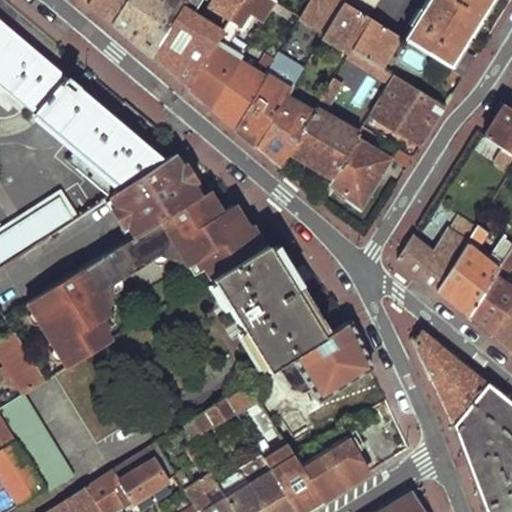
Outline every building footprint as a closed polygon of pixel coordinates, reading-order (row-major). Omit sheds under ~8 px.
[(98,13),(111,25),(127,0),(88,0),(86,3),(98,13)] [(134,44),(149,56),(185,0),(127,0),(111,25),(134,44)] [(171,74),(186,87),(213,45),(219,35),(221,32),(192,14),(200,0),(185,0),(149,56),(171,74)] [(219,0),(212,12),(217,15),(215,18),(225,25),(241,0),(219,0)] [(271,0),(241,0),(225,25),(221,32),(219,35),(229,41),(238,27),(242,30),(251,15),(262,21),(274,2),(271,0)] [(310,0),(300,18),(310,25),(315,16),(324,22),(319,30),(325,33),(342,4),(344,0),(310,0)] [(344,0),(342,4),(366,19),(377,0),(344,0)] [(425,0),(400,42),(445,71),(458,50),(489,0),(425,0)] [(321,39),(348,55),(350,51),(376,67),(394,37),(366,19),(342,4),(325,33),(321,39)] [(75,86),(0,21),(0,82),(122,189),(163,162),(75,86)] [(213,45),(186,87),(199,98),(211,108),(239,60),(213,45)] [(474,60),(458,50),(445,71),(441,78),(451,85),(457,75),(462,78),(474,60)] [(345,60),(385,85),(390,76),(376,67),(350,51),(348,55),(345,60)] [(268,70),(274,73),(284,57),(279,53),(274,60),(268,70)] [(239,60),(211,108),(222,117),(234,127),(261,81),(268,70),(274,60),(265,55),(256,70),(239,60)] [(261,81),(280,92),(287,82),(274,73),(268,70),(261,81)] [(379,120),(420,145),(428,132),(443,108),(390,76),(385,85),(368,114),(379,120)] [(248,138),(256,146),(286,97),(296,80),(290,77),(287,82),(280,92),(261,81),(234,127),(248,138)] [(289,153),(330,178),(353,140),(356,135),(324,116),(342,85),(333,79),(313,113),(289,153)] [(271,158),(281,167),(289,153),(313,113),(286,97),(256,146),(271,158)] [(499,149),(511,157),(511,113),(502,107),(483,138),(499,149)] [(360,127),(371,133),(379,120),(368,114),(360,127)] [(499,149),(483,138),(476,150),(492,160),(499,149)] [(328,183),(357,207),(386,161),(353,140),(330,178),(328,183)] [(511,168),(511,157),(499,149),(492,160),(510,172),(511,168)] [(146,190),(157,208),(162,218),(198,195),(172,156),(163,162),(122,189),(117,192),(120,198),(149,179),(153,185),(146,190)] [(196,260),(202,271),(208,279),(259,247),(248,228),(233,204),(222,211),(209,188),(198,195),(162,218),(134,235),(24,303),(63,368),(74,362),(108,341),(102,332),(96,322),(107,315),(112,285),(158,257),(186,266),(196,260)] [(0,266),(79,216),(65,194),(0,235),(0,266)] [(129,226),(134,235),(162,218),(157,208),(129,226)] [(469,221),(458,214),(448,230),(460,237),(469,221)] [(396,259),(434,291),(476,225),(469,221),(460,237),(448,230),(433,255),(409,239),(396,259)] [(248,228),(259,247),(263,245),(265,243),(254,224),(248,228)] [(434,291),(466,317),(495,273),(511,248),(511,247),(501,240),(488,261),(475,251),(487,232),(476,225),(434,291)] [(208,279),(265,373),(288,358),(321,337),(263,245),(259,247),(208,279)] [(511,248),(495,273),(505,279),(511,267),(511,248)] [(186,266),(193,277),(202,271),(196,260),(186,266)] [(495,273),(466,317),(489,336),(511,301),(511,283),(505,279),(495,273)] [(511,301),(489,336),(511,354),(511,301)] [(102,332),(113,326),(107,315),(96,322),(102,332)] [(288,358),(316,402),(369,369),(347,321),(321,337),(288,358)] [(409,340),(451,427),(481,380),(420,330),(409,340)] [(0,340),(0,365),(19,396),(22,394),(43,381),(12,333),(0,340)] [(51,376),(95,445),(117,432),(74,362),(63,368),(51,376)] [(451,427),(483,511),(511,511),(511,459),(511,458),(511,405),(481,380),(451,427)] [(224,398),(232,412),(234,414),(256,400),(246,385),(224,398)] [(0,407),(0,410),(50,489),(73,475),(22,394),(19,396),(0,407)] [(200,413),(209,427),(232,412),(224,398),(200,413)] [(177,428),(185,441),(209,427),(200,413),(177,428)] [(349,433),(342,438),(352,454),(360,450),(349,433)] [(296,466),(318,502),(364,474),(372,469),(360,450),(352,454),(342,438),(296,466)] [(0,451),(0,469),(20,501),(43,486),(15,443),(0,451)] [(152,443),(82,487),(97,511),(116,511),(173,477),(152,443)] [(258,454),(293,511),(303,511),(307,509),(318,502),(296,466),(283,445),(271,454),(267,448),(258,454)] [(235,469),(236,469),(263,511),(293,511),(258,454),(256,450),(246,456),(248,460),(235,469)] [(219,497),(228,511),(263,511),(236,469),(212,485),(213,487),(219,497)] [(194,511),(228,511),(219,497),(209,505),(202,494),(213,487),(212,485),(205,474),(187,485),(183,479),(176,483),(194,511)] [(42,511),(74,511),(76,511),(97,511),(82,487),(42,511)] [(382,511),(420,511),(410,495),(382,511)]
